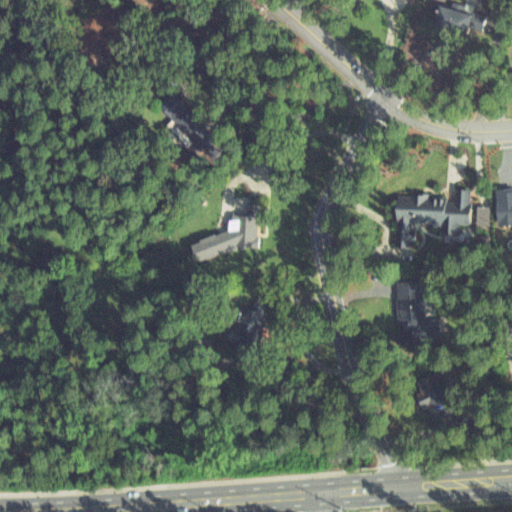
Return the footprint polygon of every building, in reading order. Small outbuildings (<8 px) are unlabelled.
[(483,30),(427,17),(431,0),(448,0),(488,10),(483,30)] [(150,103),(164,117),(159,122),(182,145),(190,137),(207,154),(222,139),(168,85),(150,103)] [(409,244),(390,244),(390,193),(441,193),(441,199),(451,199),(451,182),(466,182),(466,229),(424,229),(424,221),(403,221),(403,225),(409,225),(409,244)] [(502,188),(511,187),(511,222),(495,223),(494,200),(503,200),(502,188)] [(190,258),(228,244),(254,245),(257,195),(248,195),(248,210),(223,209),(223,226),(184,240),(190,258)] [(490,226),(491,207),(478,207),(477,226),(490,226)] [(388,275),(396,342),(433,338),(430,313),(421,314),(416,272),(388,275)] [(253,352),(229,349),(231,338),(220,337),(222,321),(232,322),(232,317),(217,315),(219,303),(248,307),(250,297),(261,295),(253,352)] [(425,417),(414,395),(421,391),(411,373),(430,363),(451,404),(425,417)] [(473,429),(473,408),(458,408),(458,429),(473,429)]
